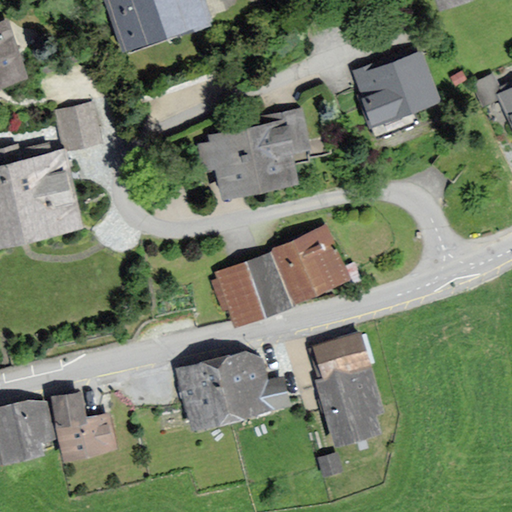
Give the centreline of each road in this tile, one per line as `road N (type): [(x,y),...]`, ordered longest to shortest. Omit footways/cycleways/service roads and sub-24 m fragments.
road 1 (residential): [(454,273),(425,218),(398,196),(353,201),(211,245),(154,244),(123,227),(114,193),(151,140),(325,74),(350,52)]
road 2 (residential): [(454,273),(288,327),(0,393)]
